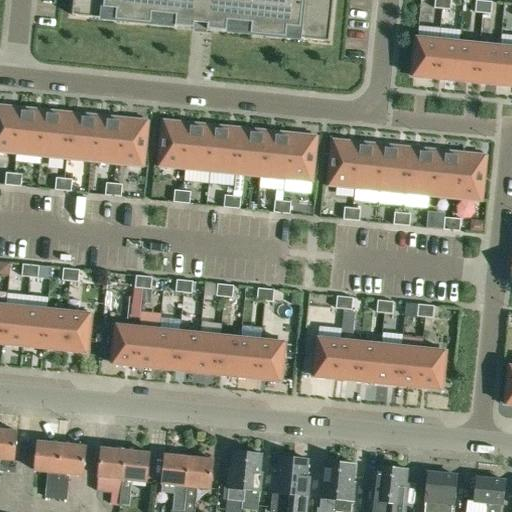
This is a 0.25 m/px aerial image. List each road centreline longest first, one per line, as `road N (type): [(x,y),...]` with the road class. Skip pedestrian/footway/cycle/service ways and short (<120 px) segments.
road 1 (residential): [(511,446),(0,393)]
road 2 (residential): [(378,116),(0,76)]
road 3 (residential): [(511,129),(378,116)]
